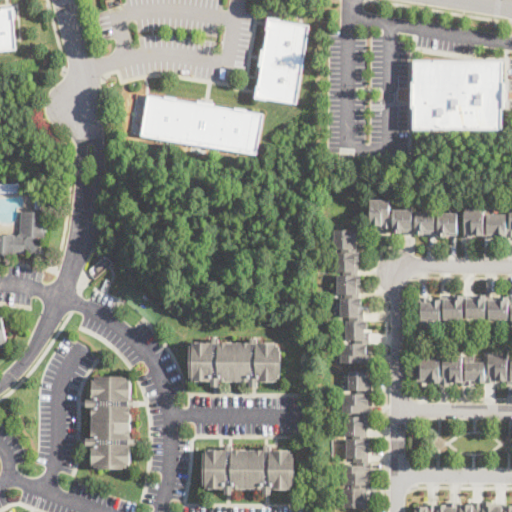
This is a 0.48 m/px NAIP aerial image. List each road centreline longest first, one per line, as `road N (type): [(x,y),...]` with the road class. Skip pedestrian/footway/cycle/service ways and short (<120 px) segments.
road 1 (residential): [(161,511),(171,416),(153,362),(114,323),(63,295),(0,283)]
road 2 (residential): [(0,385),(40,338),(80,245),(88,116)]
road 3 (residential): [(400,266),(397,511)]
road 4 (residential): [(81,347),(63,377),(47,491)]
road 5 (residential): [(298,416),(171,416)]
